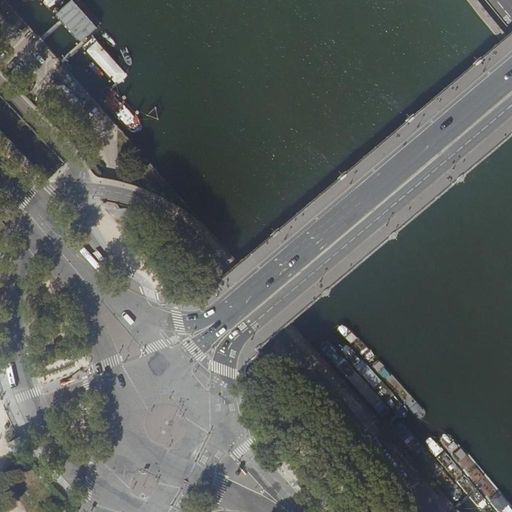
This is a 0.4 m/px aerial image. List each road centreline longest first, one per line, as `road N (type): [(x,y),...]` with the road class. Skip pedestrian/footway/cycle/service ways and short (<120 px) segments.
road 1 (primary): [(511,75),(228,312)]
road 2 (primary): [(61,252),(127,435)]
road 3 (primary): [(298,511),(208,406)]
